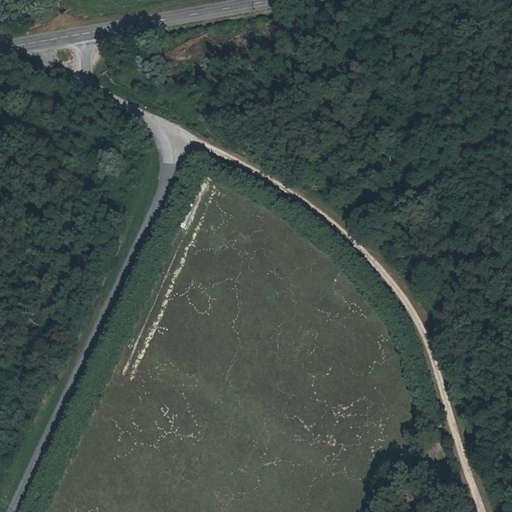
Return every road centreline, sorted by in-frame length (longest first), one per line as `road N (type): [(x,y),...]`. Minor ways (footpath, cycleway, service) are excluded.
road 1 (track): [(168,145),(194,146),(282,189),(378,266),(423,321),(488,511)]
road 2 (residential): [(81,82),(168,145),(166,181),(11,511)]
road 3 (tertiary): [(92,31),(271,0)]
